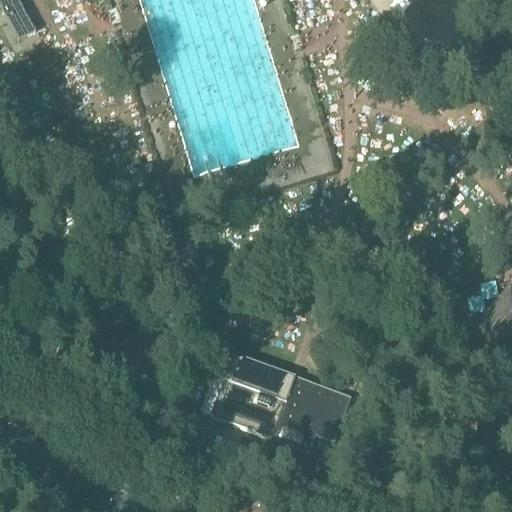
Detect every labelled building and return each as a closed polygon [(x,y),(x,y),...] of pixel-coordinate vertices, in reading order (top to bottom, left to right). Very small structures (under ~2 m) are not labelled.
[(35,38),(14,0),(0,0),(0,13),(19,47),(35,38)] [(462,150),(484,172),(506,150),(484,127),(462,150)] [(511,294),(511,293),(471,338),(500,366),(511,353),(511,294)] [(204,419),(273,445),(308,458),(314,440),(320,442),(336,448),(352,404),(304,386),(232,360),(226,377),(222,385),(217,383),(213,392),(211,392),(206,406),(208,407),(204,419)] [(285,463),(282,474),(281,480),(308,486),(307,488),(321,492),(326,470),(314,467),(313,469),(285,463)] [(377,469),(364,467),(360,489),(373,491),(375,481),(377,469)] [(403,470),(388,468),(385,483),(400,485),(403,470)]
